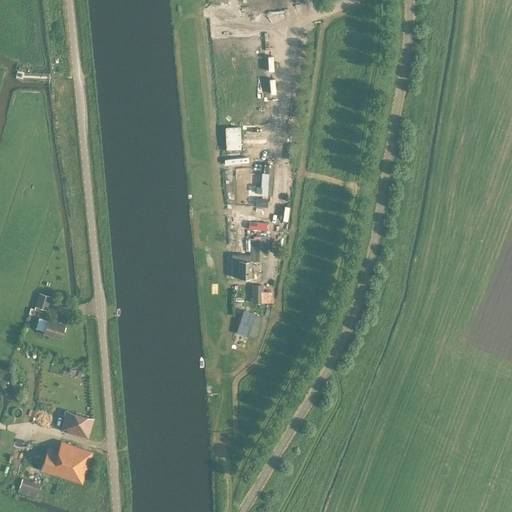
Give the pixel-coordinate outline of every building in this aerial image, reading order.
[(238,127),(227,128),(228,151),(239,151),(238,127)] [(263,186),(257,186),(257,193),(273,194),(274,164),(264,163),(263,186)] [(249,221),(249,229),(269,230),(270,222),(249,221)] [(232,255),(232,277),(239,277),(239,278),(251,278),(251,261),(262,261),(262,248),(255,248),(255,239),(250,239),(250,261),(249,261),(249,255),(232,255)] [(252,285),(252,303),(262,303),(262,285),(252,285)] [(39,293),(35,307),(45,310),(49,296),(39,293)] [(244,310),(237,333),(247,336),(254,314),(244,310)] [(47,320),(47,321),(39,318),(36,329),(44,331),(44,333),(61,338),(65,326),(47,320)] [(92,420),(67,413),(62,429),(69,431),(69,433),(86,438),(92,420)] [(57,453),(48,449),(40,471),(82,485),(92,453),(61,443),(57,453)] [(18,492),(36,498),(41,485),(22,479),(18,492)]
